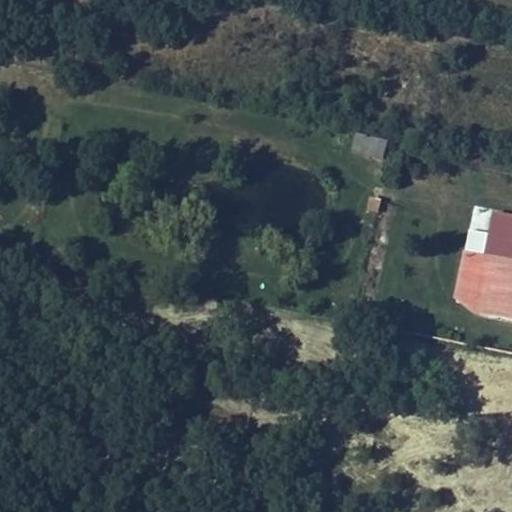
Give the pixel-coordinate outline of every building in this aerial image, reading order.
[(354,134),(352,154),(386,158),(388,137),(354,134)] [(334,184),(332,196),(343,198),(345,187),(334,184)] [(428,241),(418,286),(437,298),(440,283),(492,293),(509,210),(457,200),(454,215),(452,223),(448,244),(428,241)] [(452,223),(432,219),(428,241),(448,244),(452,223)] [(440,283),(437,298),(489,308),(492,293),(440,283)]
